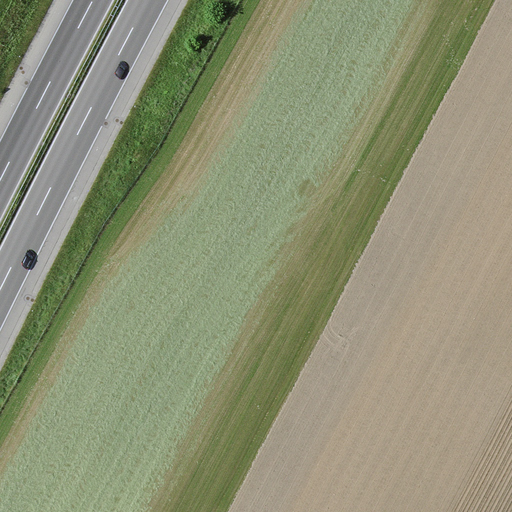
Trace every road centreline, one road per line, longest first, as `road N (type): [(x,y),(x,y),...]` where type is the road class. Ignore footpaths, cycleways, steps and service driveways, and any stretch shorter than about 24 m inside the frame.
road 1 (motorway): [(0,291),(148,0)]
road 2 (motorway): [(93,0),(0,180)]
